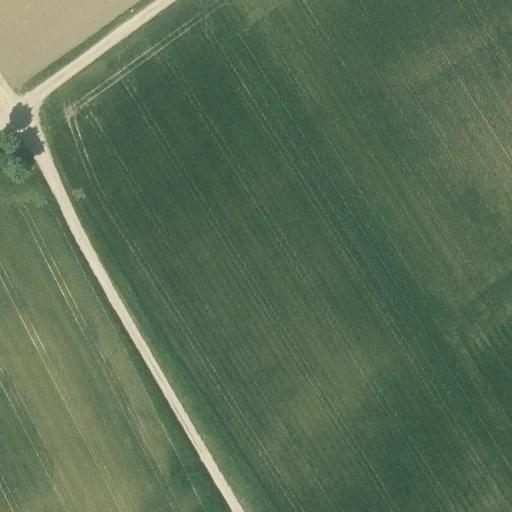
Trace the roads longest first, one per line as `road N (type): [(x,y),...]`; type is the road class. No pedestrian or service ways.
road 1 (track): [(239,511),(99,276),(0,81)]
road 2 (track): [(165,0),(0,117)]
